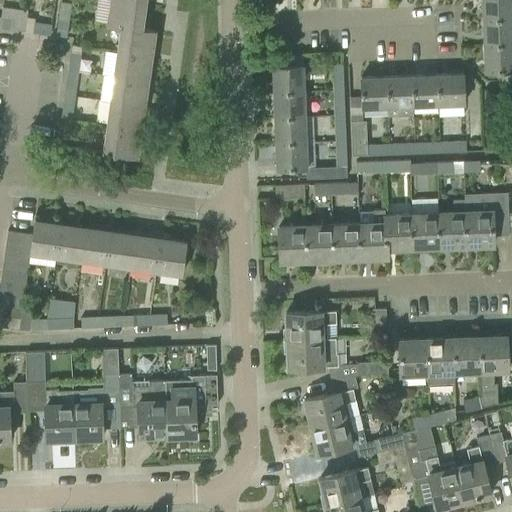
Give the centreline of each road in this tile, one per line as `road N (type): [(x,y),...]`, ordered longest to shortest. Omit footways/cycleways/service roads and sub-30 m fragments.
road 1 (residential): [(511,283),(240,289)]
road 2 (residential): [(237,211),(1,178)]
road 3 (residential): [(0,503),(221,490)]
road 4 (residential): [(221,490),(247,460),(240,289)]
road 5 (residential): [(431,24),(232,32)]
road 6 (residential): [(237,211),(232,32)]
